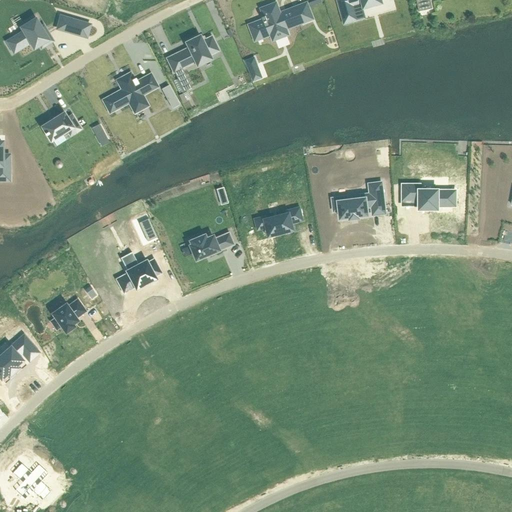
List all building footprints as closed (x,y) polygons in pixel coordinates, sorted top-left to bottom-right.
[(338,0),(345,22),(356,19),(352,6),(363,2),(364,5),(367,4),(368,6),(377,3),(377,1),(380,0),(379,0),(338,0)] [(423,0),(426,12),(436,9),(433,0),(423,0)] [(263,21),(250,26),(256,40),(272,34),(274,39),(287,34),(285,29),(312,18),(306,4),(279,15),(276,4),(262,9),(265,16),(262,17),(263,21)] [(61,17),(57,28),(67,31),(70,20),(89,26),(89,25),(61,17)] [(24,32),(13,38),(19,48),(30,42),(33,48),(42,43),(44,45),(51,41),(43,26),(40,28),(35,19),(21,28),(24,32)] [(208,55),(216,50),(211,38),(202,42),(199,37),(186,43),(189,48),(186,50),(192,62),(195,61),(197,64),(209,58),(208,55)] [(182,70),(175,55),(167,59),(174,73),(183,91),(191,87),(182,70)] [(132,79),(129,74),(117,80),(122,90),(108,98),(107,98),(103,100),(109,112),(114,109),(128,101),(132,109),(134,112),(147,105),(145,102),(141,95),(154,87),(154,88),(156,86),(150,75),(137,82),(135,78),(132,79)] [(168,85),(161,89),(168,101),(175,98),(168,85)] [(80,129),(71,115),(66,118),(63,113),(42,127),(50,140),(67,130),(70,135),(80,129)] [(0,174),(9,174),(9,158),(2,158),(2,142),(0,141),(0,174)] [(346,197),(333,199),(334,211),(339,210),(340,219),(350,217),(350,219),(359,218),(359,216),(368,215),(367,205),(372,204),(372,206),(384,205),(381,183),(370,184),(371,194),(362,195),(363,198),(346,201),(346,197)] [(403,185),(403,200),(419,200),(419,209),(438,209),(438,205),(448,206),(448,191),(438,191),(438,190),(421,190),(421,185),(403,185)] [(287,215),(265,220),(269,236),(293,230),(291,224),(303,220),(299,208),(286,211),(287,215)] [(148,219),(139,223),(147,241),(156,237),(148,219)] [(191,245),(189,246),(195,260),(232,244),(228,234),(213,240),(212,236),(205,239),(203,235),(190,241),(191,245)] [(129,274),(118,280),(124,291),(134,285),(136,288),(147,282),(146,279),(159,272),(153,261),(147,264),(145,262),(138,266),(135,259),(123,264),(129,274)] [(326,294),(312,297),(315,310),(302,313),(305,324),(317,321),(320,332),(335,328),(332,317),(353,312),(350,301),(329,306),(326,294)] [(56,318),(51,322),(56,329),(61,326),(65,332),(73,326),(71,324),(76,320),(75,318),(85,311),(77,300),(67,307),(65,305),(53,314),(56,318)] [(0,377),(1,379),(8,373),(9,374),(10,373),(9,373),(15,368),(16,368),(15,366),(22,360),(18,356),(22,352),(23,354),(32,346),(23,336),(14,344),(16,346),(12,349),(10,347),(0,356),(0,377)] [(28,466),(8,486),(21,497),(29,489),(35,493),(41,486),(34,482),(40,475),(28,466)]
